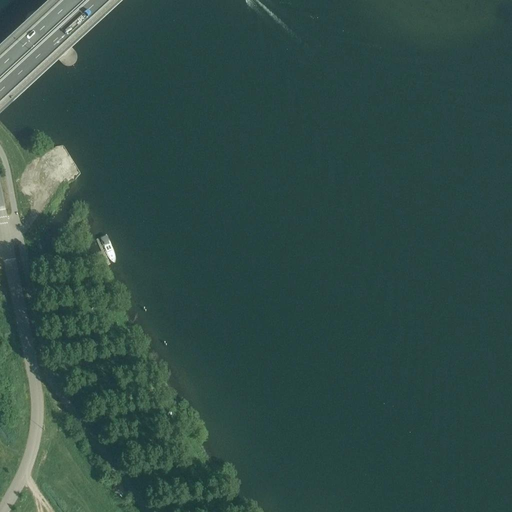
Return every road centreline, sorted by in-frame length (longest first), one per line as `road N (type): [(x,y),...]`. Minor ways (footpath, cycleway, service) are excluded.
road 1 (unknown): [(205,511),(37,283),(0,141)]
road 2 (unclassified): [(0,212),(34,424),(23,469),(0,511)]
road 3 (primary): [(0,91),(100,0)]
